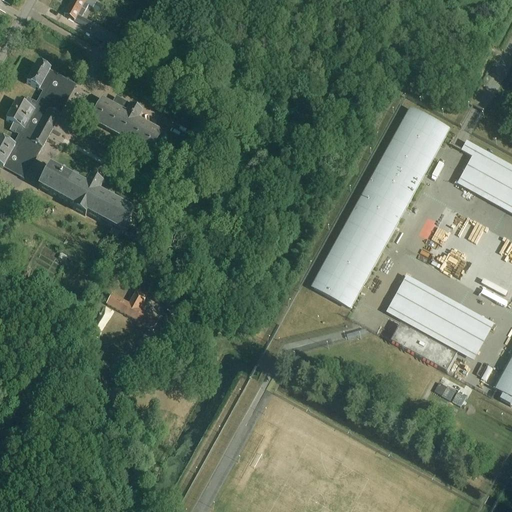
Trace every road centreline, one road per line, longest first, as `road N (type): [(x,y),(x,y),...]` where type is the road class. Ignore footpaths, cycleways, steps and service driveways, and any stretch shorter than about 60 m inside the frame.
road 1 (track): [(17,511),(73,410),(179,326),(195,300)]
road 2 (unknown): [(395,255),(495,314),(511,316)]
